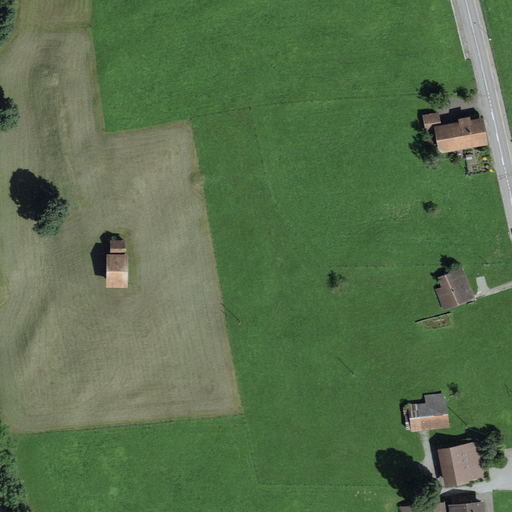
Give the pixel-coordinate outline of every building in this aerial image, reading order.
[(435,124),(440,150),(486,141),(481,115),(435,124)] [(119,253),(105,253),(105,266),(119,266),(119,253)] [(461,267),(437,278),(441,288),(451,284),(458,299),(473,293),(461,267)] [(101,270),(101,301),(121,301),(121,270),(101,270)] [(403,414),(407,440),(443,434),(437,401),(419,404),(421,412),(403,414)] [(471,452),(431,462),(440,497),(479,487),(471,452)]
